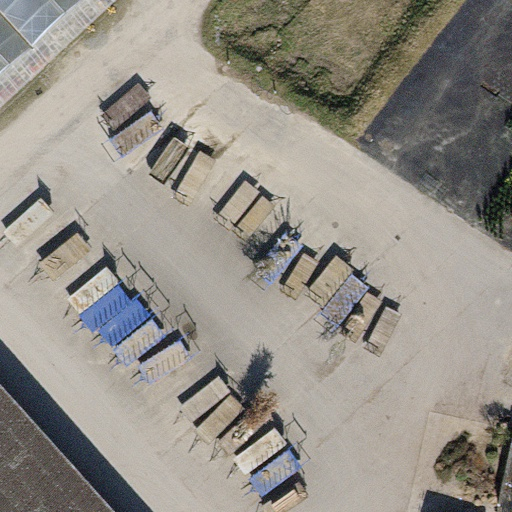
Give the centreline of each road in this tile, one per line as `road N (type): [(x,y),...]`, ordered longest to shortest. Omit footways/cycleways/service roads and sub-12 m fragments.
road 1 (track): [(511,265),(153,24)]
road 2 (track): [(0,159),(180,0)]
